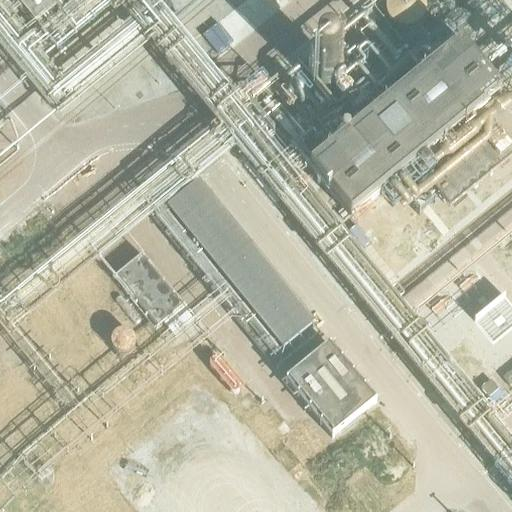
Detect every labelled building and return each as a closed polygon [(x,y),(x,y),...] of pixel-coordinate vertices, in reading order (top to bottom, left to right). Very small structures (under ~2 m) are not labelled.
[(44,15),(59,7),(55,0),(52,0),(40,7),(44,15)] [(423,10),(423,6),(421,0),(384,0),(383,6),(384,10),(385,14),(389,20),(394,24),(398,25),(403,26),(409,25),(412,24),(417,20),(419,17),(421,14),(423,10)] [(140,29),(124,44),(138,58),(153,44),(140,29)] [(508,161),(511,158),(511,157),(511,150),(511,149),(481,112),(486,108),(498,99),(501,96),(461,48),(342,145),(332,153),(310,171),(324,188),(339,205),(350,219),(351,220),(365,208),(383,194),(395,183),(404,176),(426,158),(440,174),(429,182),(450,208),(453,206),(466,195),(472,191),(501,167),(508,161)] [(155,223),(270,363),(313,328),(199,187),(155,223)] [(164,326),(175,340),(197,322),(186,309),(185,309),(184,308),(183,309),(173,297),(175,296),(174,295),(172,296),(164,286),(165,285),(164,284),(163,285),(153,273),(155,272),(154,271),(152,272),(143,260),(144,259),(143,258),(115,281),(116,282),(117,281),(126,293),(125,294),(126,295),(127,294),(137,306),(136,307),(137,308),(138,307),(146,317),(145,318),(146,319),(147,318),(157,330),(156,331),(157,332),(164,326)] [(112,337),(112,344),(115,350),(121,354),(128,353),(134,349),(136,343),(136,338),(133,333),(128,330),(122,330),(116,332),(112,337)] [(333,441),(377,405),(376,404),(374,405),(364,392),(366,391),(365,390),(363,391),(352,378),(354,377),(353,376),(352,377),(341,364),(343,363),(342,362),(340,363),(330,350),(331,349),(330,348),(286,384),(287,385),(289,384),(299,397),(298,398),(298,399),(300,398),(310,411),(309,412),(310,413),(311,412),(322,425),(320,426),(321,427),(323,426),(333,439),(332,440),(333,441)]
